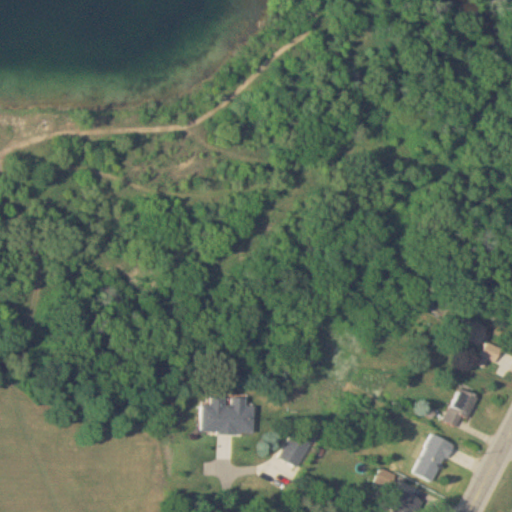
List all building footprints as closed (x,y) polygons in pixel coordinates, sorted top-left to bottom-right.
[(455,335),(480,346),(487,329),(462,318),(455,335)] [(495,362),(501,349),(487,342),(480,356),(495,362)] [(469,420),(479,398),(459,388),(443,421),(459,429),(464,418),(469,420)] [(202,405),(201,432),(254,434),(255,407),(247,407),(247,398),(229,397),(211,397),(211,405),(202,405)] [(318,431),(299,420),(278,455),(297,467),(318,431)] [(453,442),(425,430),(413,457),(417,460),(412,472),(435,483),(453,442)] [(421,511),(421,493),(391,493),(391,511),(421,511)]
